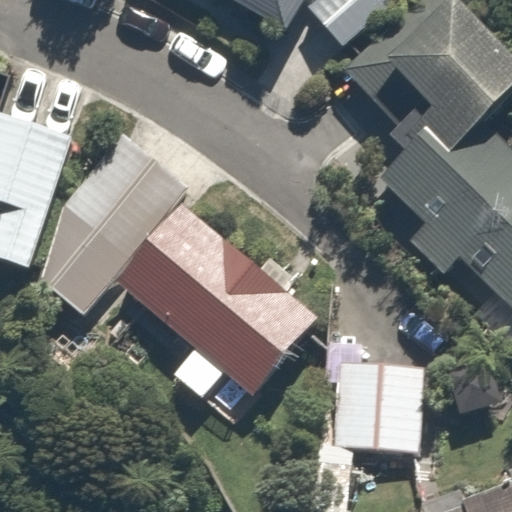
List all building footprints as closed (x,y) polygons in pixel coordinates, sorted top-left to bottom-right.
[(211,0),(290,41),(311,0),(211,0)] [(328,0),(310,17),(352,63),(421,0),(328,0)] [(385,198),(426,238),(412,252),(452,291),(466,276),(511,319),(511,163),(509,161),(511,157),(511,61),(447,0),(423,0),(346,81),(405,137),(391,152),(411,171),(385,198)] [(0,273),(39,283),(71,152),(0,135),(0,219),(3,220),(0,234),(0,273)] [(207,415),(234,385),(263,412),(331,336),(191,212),(123,287),(200,356),(174,385),(207,415)] [(429,377),(344,369),(336,457),(421,465),(429,377)] [(511,490),(511,498),(478,511),(511,511),(511,477),(507,479),(511,490)]
